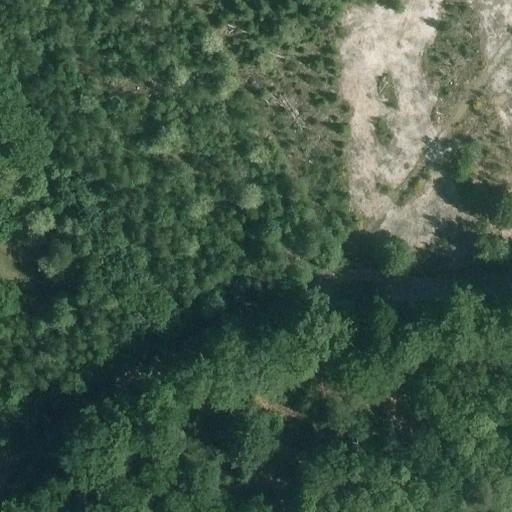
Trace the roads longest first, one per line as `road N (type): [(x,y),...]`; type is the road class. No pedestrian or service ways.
road 1 (track): [(0,81),(198,339)]
road 2 (track): [(317,295),(198,339),(56,426)]
